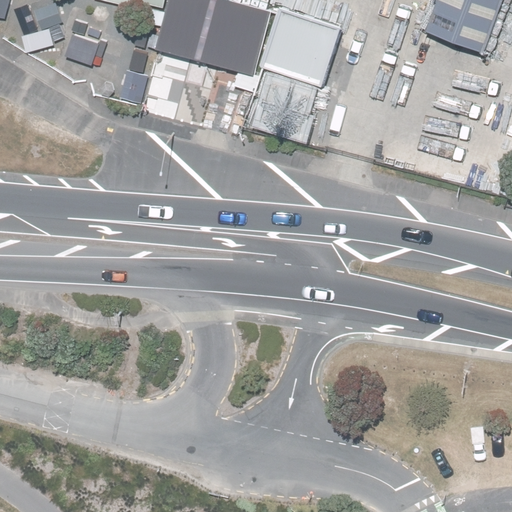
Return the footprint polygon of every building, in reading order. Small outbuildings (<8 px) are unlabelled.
[(0,0),(0,18),(6,21),(13,0),(0,0)] [(254,74),(272,9),(240,0),(169,0),(156,48),(254,74)] [(486,49),(503,0),(438,0),(428,28),(486,49)] [(322,83),(341,24),(281,5),(262,63),(322,83)] [(82,13),(67,57),(97,67),(113,24),(82,13)]
